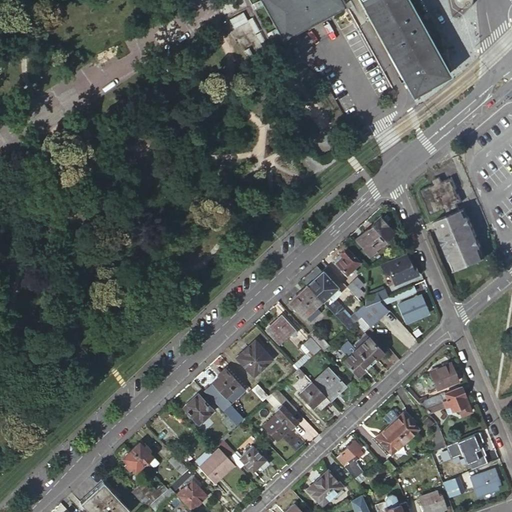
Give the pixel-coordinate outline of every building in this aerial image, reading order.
[(260,0),(262,3),(278,30),(283,40),(318,20),(346,4),(343,0),(260,0)] [(358,0),(410,95),(449,74),(447,70),(408,0),(358,0)] [(460,8),(462,9),(464,9),(466,9),(468,8),(470,7),(472,6),(473,4),(474,3),(475,1),(474,0),(454,0),(454,1),(455,3),(456,5),(458,7),(460,8)] [(442,180),(419,189),(424,204),(427,203),(428,205),(425,206),(430,216),(442,211),(444,217),(432,222),(453,271),(484,258),(464,209),(457,211),(455,206),(461,203),(459,196),(457,196),(454,191),(456,190),(451,178),(442,182),(442,180)] [(379,246),(394,232),(388,225),(388,223),(383,217),(380,217),(357,239),(366,249),(364,251),(370,257),(381,248),(379,246)] [(362,262),(348,247),(334,260),(347,275),(353,270),(356,273),(358,271),(355,268),(362,262)] [(411,265),(407,254),(393,259),(395,262),(392,263),(393,266),(389,267),(395,284),(419,274),(415,264),(411,265)] [(381,300),(389,296),(386,289),(379,292),(377,284),(378,284),(375,275),(385,271),(383,264),(368,270),(365,306),(381,300)] [(317,266),(303,279),(308,285),(322,272),(317,266)] [(322,272),(308,285),(323,301),(350,329),(355,325),(349,319),(342,311),(344,309),(339,303),(336,305),(333,302),(343,293),(323,271),(322,272)] [(347,287),(358,299),(365,293),(354,281),(347,287)] [(323,301),(308,285),(290,302),(305,318),(323,301)] [(417,291),(415,285),(389,296),(381,300),(385,304),(417,291)] [(430,313),(423,295),(399,305),(406,322),(430,313)] [(389,309),(385,304),(381,300),(365,306),(364,305),(357,311),(362,317),(370,326),(389,309)] [(362,317),(357,311),(349,319),(355,325),(356,323),(362,317)] [(298,332),(283,315),(266,330),(279,344),(291,333),(294,336),(298,332)] [(370,326),(362,317),(356,323),(365,331),(370,326)] [(316,329),(310,335),(311,337),(322,348),(325,352),(332,346),(316,329)] [(373,357),(376,360),(384,352),(366,333),(353,345),(357,349),(368,362),(373,357)] [(322,348),(311,337),(304,343),(311,350),(308,353),(296,364),(300,368),(322,348)] [(272,359),(256,340),(237,357),(255,377),(262,370),(261,369),(272,359)] [(301,346),(308,353),(311,350),(304,343),(301,346)] [(358,376),(366,369),(364,366),(368,362),(357,349),(344,361),(358,376)] [(458,382),(450,363),(429,372),(437,391),(458,382)] [(313,382),(330,400),(346,386),(329,367),(313,382)] [(241,384),(226,368),(218,375),(220,377),(213,383),(226,398),(241,384)] [(300,368),(297,370),(287,379),(293,385),(305,374),(300,368)] [(320,409),(330,400),(313,382),(312,381),(300,393),(313,408),(316,405),(320,409)] [(257,384),(252,389),(263,402),(266,399),(269,397),(257,384)] [(445,393),(444,392),(418,402),(425,409),(443,403),(445,408),(450,406),(452,411),(468,405),(461,387),(445,393)] [(286,398),(277,389),(269,396),(278,406),(286,398)] [(214,410),(198,393),(183,407),(199,424),(214,410)] [(293,417),(299,412),(286,398),(278,406),(269,396),(269,397),(266,399),(277,410),(282,405),(293,417)] [(277,410),(276,411),(278,413),(264,426),(277,441),(284,434),(298,421),(293,417),(282,405),(277,410)] [(391,410),(383,417),(390,425),(399,416),(393,410),(391,410)] [(399,416),(390,425),(405,441),(419,429),(403,412),(399,416)] [(237,426),(228,416),(222,422),(231,431),(237,426)] [(437,422),(432,452),(446,446),(437,422)] [(405,441),(390,425),(376,437),(392,454),(405,441)] [(482,433),(456,440),(462,464),(489,457),(482,433)] [(235,453),(222,439),(217,444),(230,458),(235,453)] [(355,441),(337,458),(345,467),(348,465),(351,461),(352,462),(358,457),(355,454),(361,448),(355,441)] [(405,441),(392,454),(399,461),(412,449),(405,441)] [(140,442),(131,451),(150,471),(159,463),(149,452),(151,450),(147,445),(144,448),(140,442)] [(240,458),(245,464),(252,471),(258,465),(262,470),(269,463),(253,446),(240,458)] [(150,471),(131,451),(123,459),(128,464),(125,466),(130,471),(132,468),(136,473),(141,467),(147,474),(150,471)] [(234,464),(222,452),(202,470),(214,482),(234,464)] [(235,453),(230,458),(240,469),(245,464),(240,458),(235,453)] [(435,465),(430,453),(425,456),(430,467),(435,465)] [(182,475),(189,469),(175,454),(168,460),(182,475)] [(389,459),(384,464),(392,472),(397,468),(389,459)] [(174,491),(193,473),(189,469),(182,475),(176,481),(170,487),(174,491)] [(343,486),(328,470),(308,489),(323,505),(343,486)] [(500,484),(495,470),(471,478),(478,496),(498,489),(496,485),(500,484)] [(464,492),(458,477),(445,482),(450,497),(464,492)] [(177,495),(191,510),(206,496),(192,480),(177,495)] [(129,511),(131,511),(103,481),(80,503),(88,511),(129,511)] [(153,503),(163,494),(168,489),(164,485),(154,495),(142,482),(138,486),(153,503)] [(147,509),(150,506),(153,503),(138,486),(131,492),(147,509)] [(176,494),(174,491),(170,487),(168,489),(163,494),(169,500),(176,494)] [(435,511),(447,508),(443,497),(439,498),(437,492),(420,498),(425,511),(435,511)] [(370,511),(363,494),(352,501),(354,511),(370,511)] [(410,511),(407,502),(384,510),(384,511),(410,511)] [(302,511),(295,503),(285,511),(302,511)]
